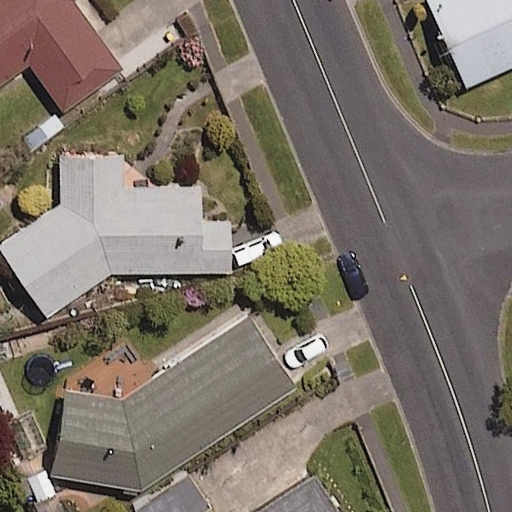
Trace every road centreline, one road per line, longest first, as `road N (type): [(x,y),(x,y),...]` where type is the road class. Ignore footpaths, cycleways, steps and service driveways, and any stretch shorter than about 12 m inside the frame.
road 1 (residential): [(398,254),(291,0)]
road 2 (residential): [(484,511),(398,254)]
road 3 (residential): [(511,199),(398,254)]
